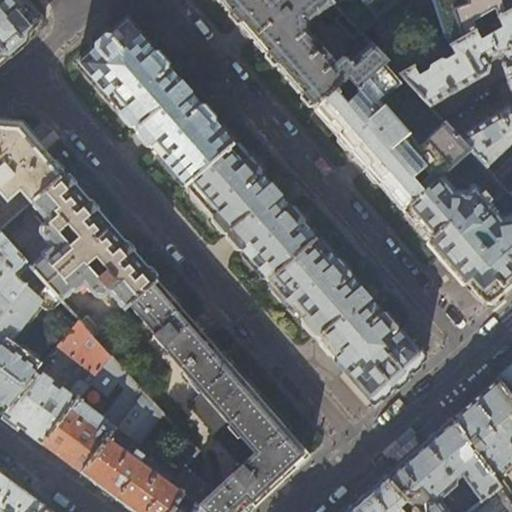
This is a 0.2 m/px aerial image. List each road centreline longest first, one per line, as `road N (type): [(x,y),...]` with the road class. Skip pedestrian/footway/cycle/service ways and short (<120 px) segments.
road 1 (residential): [(359,460),(25,62)]
road 2 (residential): [(168,0),(479,358)]
road 3 (residential): [(479,358),(359,460)]
road 4 (residential): [(0,440),(97,511)]
